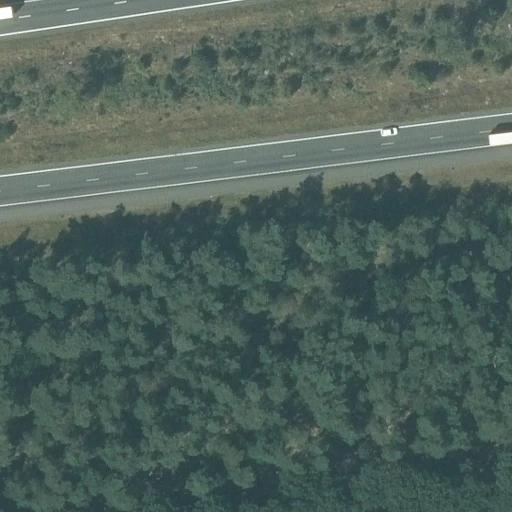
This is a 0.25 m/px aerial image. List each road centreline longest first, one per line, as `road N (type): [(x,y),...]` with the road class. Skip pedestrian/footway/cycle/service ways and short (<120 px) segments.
road 1 (motorway): [(0,191),(511,128)]
road 2 (motorway): [(143,0),(0,21)]
